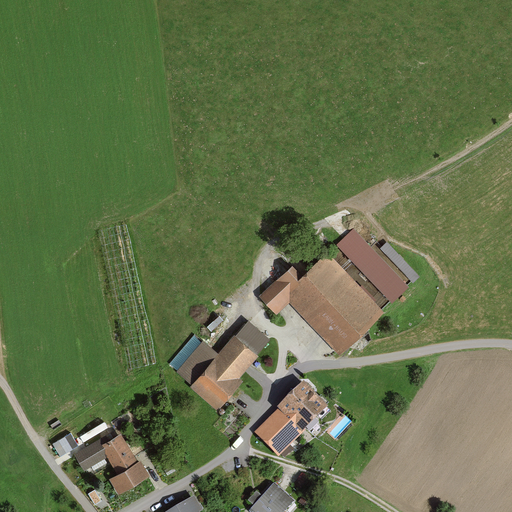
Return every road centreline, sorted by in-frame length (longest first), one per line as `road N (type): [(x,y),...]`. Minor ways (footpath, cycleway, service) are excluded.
road 1 (residential): [(132,511),(221,458),(301,368),(511,344)]
road 2 (track): [(236,445),(338,480),(393,511)]
road 3 (track): [(4,384),(92,511)]
